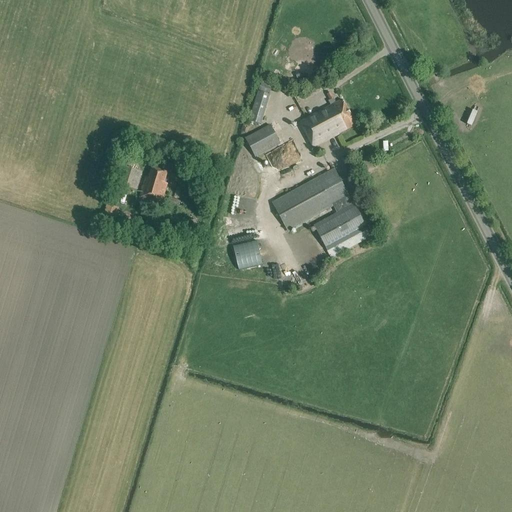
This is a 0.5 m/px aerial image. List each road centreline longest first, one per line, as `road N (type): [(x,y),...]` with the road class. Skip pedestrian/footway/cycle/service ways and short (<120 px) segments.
road 1 (tertiary): [(511,282),(367,0)]
road 2 (track): [(267,0),(213,176),(188,175)]
